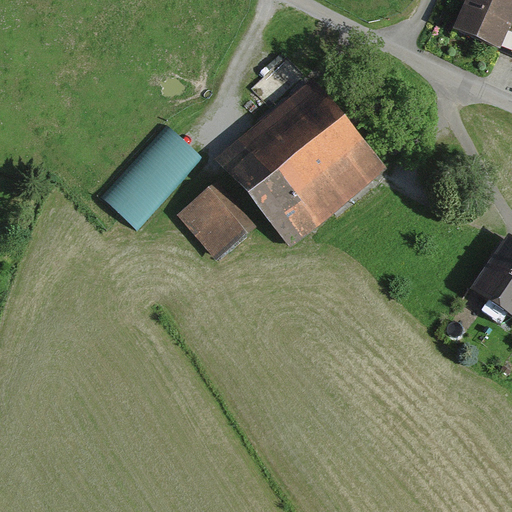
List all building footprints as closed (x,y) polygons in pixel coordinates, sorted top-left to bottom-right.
[(511,3),(505,0),(469,0),(453,38),(497,58),(506,36),(511,38),(511,3)] [(383,174),(315,90),(222,165),(290,249),(383,174)] [(161,190),(196,152),(169,127),(103,199),(138,231),(169,198),(161,190)] [(210,191),(177,218),(215,266),(248,239),(210,191)] [(511,244),(509,242),(471,295),(511,324),(511,244)]
